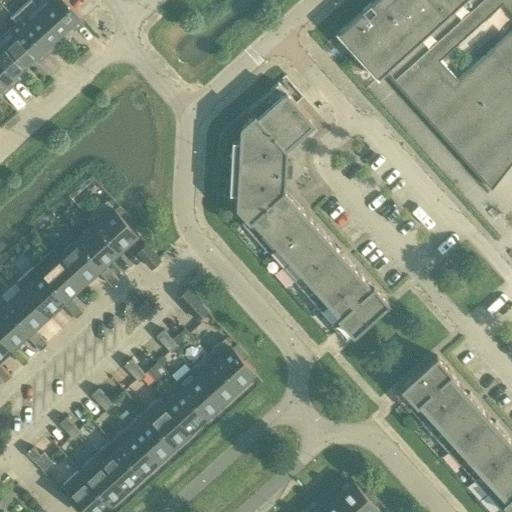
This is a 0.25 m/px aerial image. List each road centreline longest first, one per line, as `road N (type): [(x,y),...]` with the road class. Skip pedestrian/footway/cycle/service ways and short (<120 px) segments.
road 1 (residential): [(511,281),(277,34)]
road 2 (residential): [(155,289),(172,308),(8,453)]
road 3 (residential): [(0,397),(140,272),(155,289)]
road 4 (unclassified): [(297,398),(173,511)]
road 5 (residential): [(122,42),(0,152)]
road 6 (residential): [(329,432),(372,438),(440,511)]
road 7 (residential): [(295,352),(202,247)]
road 8 (residential): [(202,247),(182,212),(188,114)]
